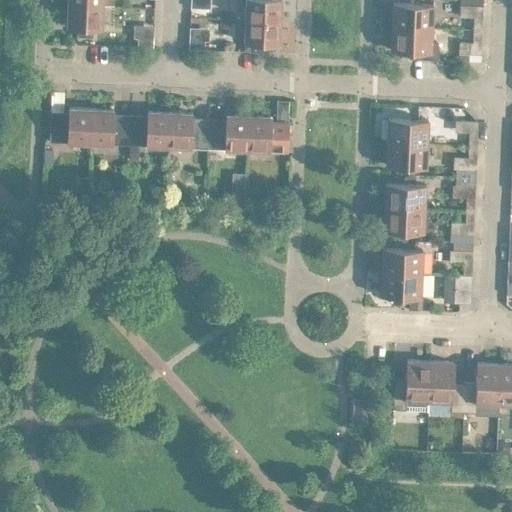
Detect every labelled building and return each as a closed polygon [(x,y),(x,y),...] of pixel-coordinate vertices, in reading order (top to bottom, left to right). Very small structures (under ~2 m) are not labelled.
[(245,0),(245,19),(280,21),(280,0),(245,0)] [(392,3),(391,26),(431,28),(432,4),(392,3)] [(102,5),(67,4),(66,26),(79,27),(79,36),(92,36),(92,27),(101,27),(102,5)] [(473,17),(473,30),(481,30),(482,17),(473,17)] [(280,21),(245,19),(244,42),(252,42),(252,51),(265,52),(266,43),(279,43),(280,21)] [(431,28),(391,26),(390,50),(411,50),(411,58),(437,59),(438,44),(431,44),(431,28)] [(481,30),(473,30),(472,42),(481,42),(481,30)] [(137,46),(152,47),(153,38),(137,37),(137,46)] [(188,40),(188,49),(203,49),(204,40),(188,40)] [(49,141),(89,143),(90,108),(68,106),(68,111),(68,116),(50,115),(49,141)] [(89,143),(128,144),(129,119),(112,118),(113,109),(90,108),(89,143)] [(128,144),(167,146),(169,111),(147,110),(146,119),(129,119),(128,144)] [(167,146),(207,148),(208,122),(191,121),(191,112),(169,111),(167,146)] [(207,148),(246,149),(248,114),(225,114),(225,123),(208,122),(207,148)] [(248,114),(246,149),(287,151),(288,125),(270,125),(270,120),(270,115),(248,114)] [(387,118),(386,141),(426,143),(427,119),(387,118)] [(468,132),(468,144),(477,145),(477,132),(468,132)] [(426,143),(386,141),(385,164),(425,166),(426,143)] [(477,145),(468,144),(467,157),(476,157),(477,145)] [(129,146),(128,160),(138,160),(138,146),(129,146)] [(455,169),(455,176),(475,177),(476,169),(455,169)] [(455,176),(454,184),(475,185),(475,177),(455,176)] [(385,183),(384,206),(424,208),(425,184),(385,183)] [(232,186),(231,200),(243,201),(243,187),(232,186)] [(248,187),(248,198),(259,199),(260,187),(248,187)] [(465,197),(465,209),(474,210),(474,197),(465,197)] [(424,208),(384,206),(383,229),(423,231),(424,208)] [(474,210),(465,209),(464,222),(473,222),(474,210)] [(450,234),(449,241),(453,242),(473,242),(473,234),(450,234)] [(453,242),(453,249),(472,250),(473,242),(453,242)] [(382,248),(381,271),(421,273),(422,249),(382,248)] [(463,262),(462,274),(471,275),(471,262),(463,262)] [(421,273),(381,271),(380,294),(420,296),(421,273)] [(444,274),(443,302),(456,302),(457,274),(444,274)] [(471,275),(462,274),(457,274),(456,302),(470,303),(471,275)] [(406,400),(428,401),(430,360),(406,359),(406,379),(394,379),(392,409),(405,409),(406,400)] [(462,412),(463,412),(464,382),(452,381),(453,361),(430,360),(428,401),(450,401),(450,411),(462,412)] [(476,402),(498,403),(500,363),(476,362),(476,382),(464,382),(463,412),(476,412),(476,402)] [(511,363),(500,363),(498,403),(511,403),(511,363)] [(353,399),(352,423),(365,424),(366,399),(353,399)] [(496,441),(496,453),(508,454),(508,445),(504,441),(496,441)]
